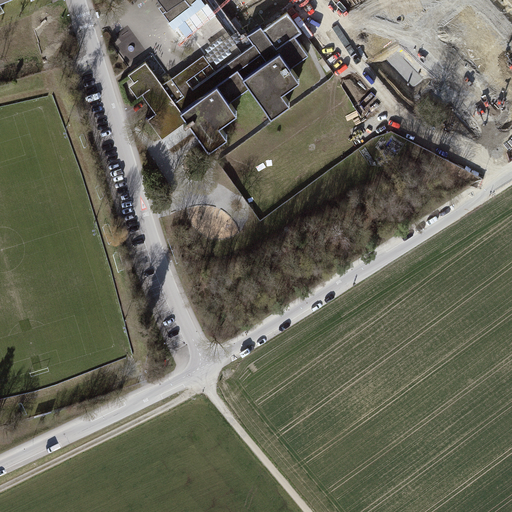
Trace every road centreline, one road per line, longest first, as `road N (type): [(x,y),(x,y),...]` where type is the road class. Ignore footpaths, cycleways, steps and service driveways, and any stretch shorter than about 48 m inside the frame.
road 1 (residential): [(82,0),(197,375)]
road 2 (residential): [(197,375),(511,176)]
road 3 (track): [(0,489),(205,386)]
road 4 (residential): [(0,466),(197,375)]
road 5 (track): [(197,375),(308,511)]
